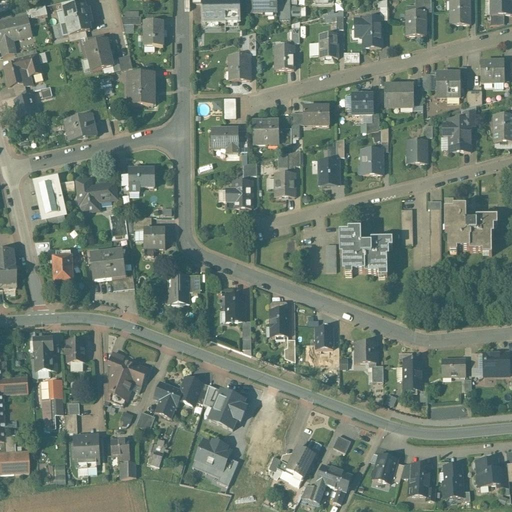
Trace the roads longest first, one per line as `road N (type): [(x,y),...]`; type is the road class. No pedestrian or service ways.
road 1 (tertiary): [(42,319),(111,321),(398,429),(433,435),(511,428)]
road 2 (residential): [(511,335),(444,341),(405,334),(200,253),(186,229),(183,131)]
road 3 (residential): [(511,36),(248,103)]
road 4 (residential): [(511,162),(250,226)]
road 5 (residential): [(183,131),(6,173)]
road 6 (residential): [(6,173),(42,319)]
road 7 (residential): [(183,131),(182,0)]
